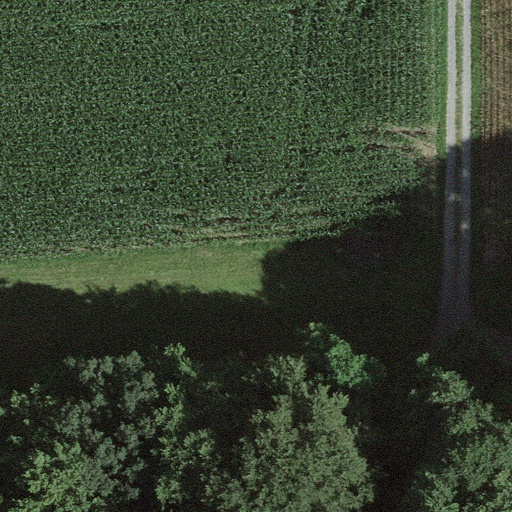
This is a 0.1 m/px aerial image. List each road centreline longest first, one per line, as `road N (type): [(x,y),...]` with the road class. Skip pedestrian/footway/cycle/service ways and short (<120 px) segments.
road 1 (track): [(459,361),(460,0)]
road 2 (track): [(511,345),(459,361),(314,511)]
